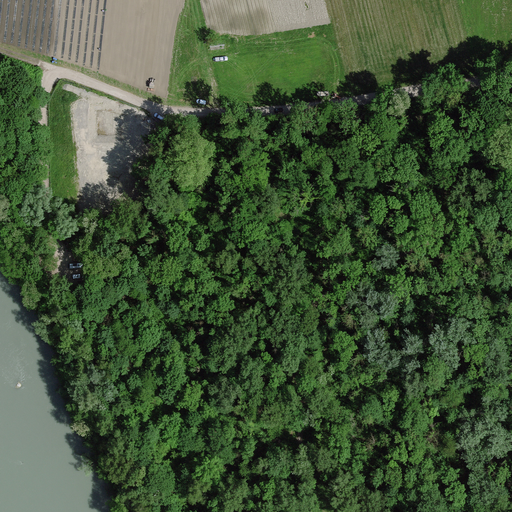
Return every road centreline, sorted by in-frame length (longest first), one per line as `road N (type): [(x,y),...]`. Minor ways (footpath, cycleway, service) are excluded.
road 1 (track): [(511,71),(353,101),(194,111),(151,106),(53,68)]
road 2 (track): [(53,68),(44,101),(50,229),(75,294)]
